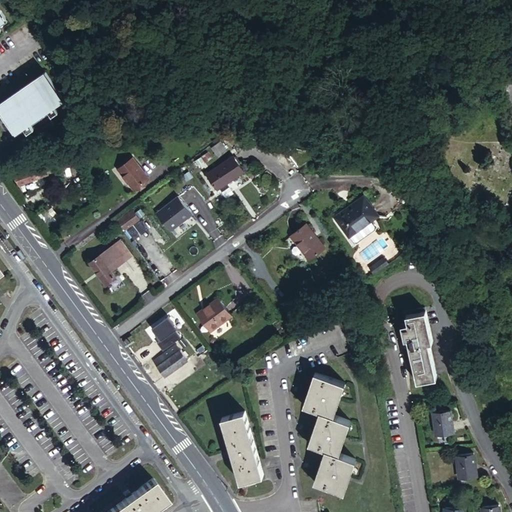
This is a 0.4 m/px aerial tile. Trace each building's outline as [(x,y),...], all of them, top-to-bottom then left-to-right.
[(55,102),(65,95),(45,67),(0,99),(0,109),(15,131),(25,124),(29,130),(36,126),(31,119),(49,106),(53,112),(60,108),(55,102)] [(222,138),(213,145),(219,153),(228,146),(222,138)] [(78,149),(70,151),(49,153),(64,163),(81,158),(78,149)] [(21,182),(54,172),(52,166),(49,153),(31,158),(33,168),(18,172),(21,182)] [(236,153),(211,172),(223,187),(248,167),(236,153)] [(135,154),(120,166),(136,187),(152,175),(135,154)] [(173,229),(195,211),(180,193),(158,212),(173,229)] [(379,218),(364,198),(352,207),(354,210),(337,223),(350,240),(351,239),(355,245),(358,245),(375,232),(376,229),(372,224),(379,218)] [(135,208),(121,219),(127,227),(141,216),(135,208)] [(126,231),(134,240),(147,228),(139,219),(126,231)] [(306,229),(292,240),(309,264),(325,252),(306,229)] [(134,251),(122,237),(91,260),(108,282),(117,275),(112,268),(117,264),(120,262),(134,251)] [(373,272),(387,262),(383,257),(369,267),(373,272)] [(0,282),(8,277),(0,265),(0,282)] [(219,294),(211,300),(225,318),(233,311),(219,294)] [(225,318),(211,300),(205,305),(208,308),(201,314),(212,328),(225,318)] [(291,304),(282,310),(291,322),(300,315),(291,304)] [(208,308),(205,305),(198,309),(201,314),(208,308)] [(406,349),(411,381),(431,376),(426,346),(429,345),(422,312),(401,317),(403,325),(399,326),(403,349),(406,349)] [(287,324),(280,330),(283,334),(290,329),(287,324)] [(161,344),(150,353),(169,378),(192,361),(191,360),(196,356),(191,349),(185,353),(179,346),(185,341),(180,334),(163,347),(161,344)] [(343,386),(312,372),(298,406),(317,414),(302,447),(318,455),(306,484),(335,496),(347,466),(331,459),(345,426),(330,419),(343,386)] [(244,410),(220,415),(227,446),(225,447),(226,454),(229,454),(234,479),(258,474),(244,410)] [(443,410),(426,414),(430,435),(432,435),(434,444),(445,442),(443,433),(448,432),(443,410)] [(453,457),(458,482),(476,478),(470,454),(453,457)] [(144,511),(168,495),(154,476),(133,491),(127,496),(103,511),(144,511)] [(446,503),(445,511),(460,511),(461,503),(446,503)]
